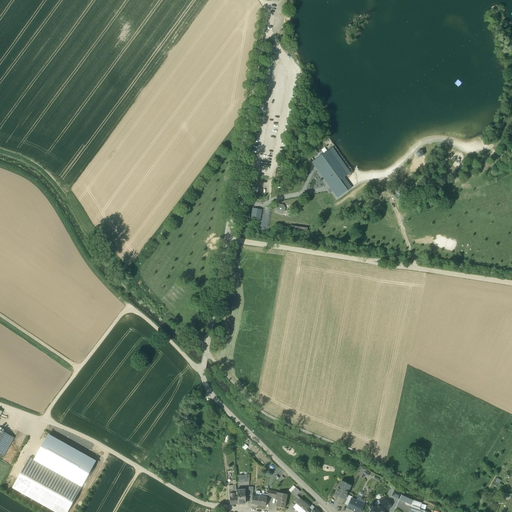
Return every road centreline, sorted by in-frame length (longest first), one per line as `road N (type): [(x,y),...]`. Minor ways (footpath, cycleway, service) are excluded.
road 1 (track): [(468,511),(363,455),(264,415),(205,351)]
road 2 (track): [(0,167),(46,192),(88,262),(128,307)]
road 3 (residential): [(201,373),(212,396),(333,511)]
road 4 (track): [(210,506),(43,419)]
